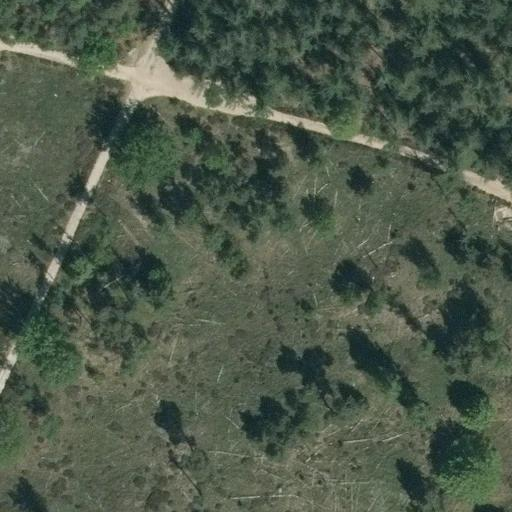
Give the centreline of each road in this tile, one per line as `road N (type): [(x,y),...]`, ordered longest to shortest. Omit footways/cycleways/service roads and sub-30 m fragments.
road 1 (track): [(511,196),(468,175),(142,75)]
road 2 (track): [(0,394),(142,75)]
road 3 (track): [(142,75),(0,39)]
